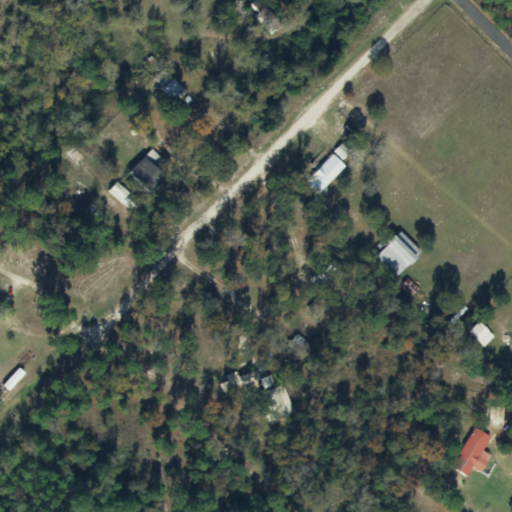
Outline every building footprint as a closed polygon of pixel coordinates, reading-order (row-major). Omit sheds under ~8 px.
[(150,81),(172,105),(183,95),(162,71),(150,81)] [(302,183),(314,195),(342,167),(330,155),(302,183)] [(65,178),(59,175),(64,167),(51,159),(40,178),(58,188),(65,178)] [(145,195),(157,176),(134,160),(121,179),(145,195)] [(381,249),(368,262),(387,282),(416,255),(394,232),(379,246),(381,249)] [(481,349),(491,338),(474,324),(465,335),(481,349)] [(224,394),(255,381),(251,371),(220,384),(224,394)] [(488,439),(473,429),(445,469),(461,479),(488,439)]
